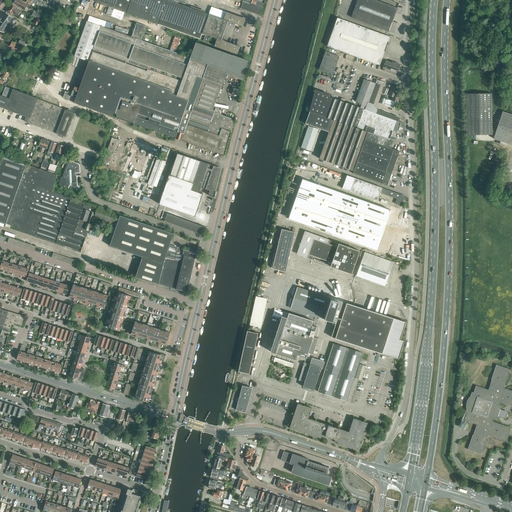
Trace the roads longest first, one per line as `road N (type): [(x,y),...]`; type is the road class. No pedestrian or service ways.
road 1 (primary): [(425,483),(447,295),(446,0)]
road 2 (unclassified): [(380,469),(405,397),(417,271),(410,0)]
road 3 (primary): [(434,0),(434,259),(416,436)]
road 4 (unclassified): [(198,304),(274,0)]
road 5 (unknown): [(292,271),(300,227),(279,223),(297,176),(415,214)]
road 6 (residential): [(0,244),(150,288)]
road 7 (residential): [(89,470),(99,427),(0,393)]
road 8 (residential): [(341,511),(254,481),(240,460),(238,432)]
road 9 (unclassified): [(380,469),(254,430)]
road 10 (unknown): [(414,197),(318,161),(324,136)]
